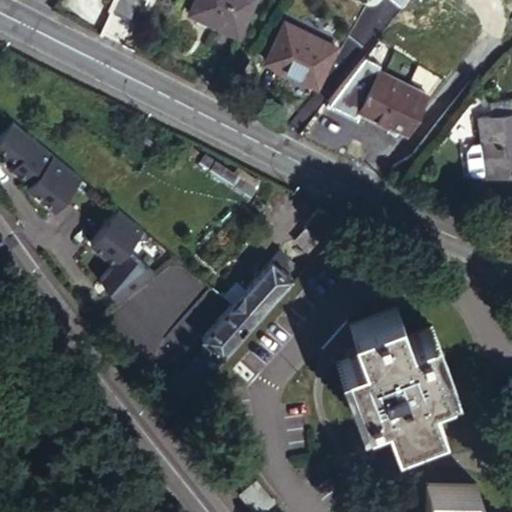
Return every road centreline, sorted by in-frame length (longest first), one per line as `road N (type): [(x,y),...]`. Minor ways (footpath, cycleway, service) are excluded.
road 1 (unclassified): [(511,253),(411,216),(0,10)]
road 2 (tertiary): [(0,235),(210,511)]
